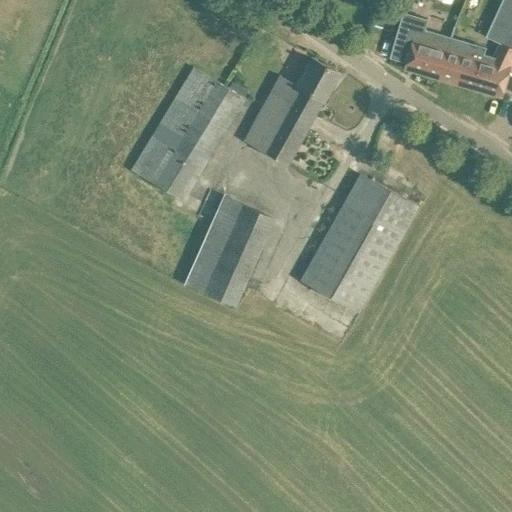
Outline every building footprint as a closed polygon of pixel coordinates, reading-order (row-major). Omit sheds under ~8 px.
[(511,0),(502,0),(487,36),(502,42),(511,47),(511,0)] [(404,10),(390,57),(406,61),(405,66),(503,95),(511,66),(511,64),(511,47),(502,42),(495,56),(484,53),(486,47),(469,42),(426,30),(426,29),(430,18),(416,14),(404,10)] [(323,99),(329,89),(339,71),(311,57),(296,84),(280,74),(270,92),(243,138),(286,163),(322,99),(323,99)] [(180,197),(243,95),(193,64),(130,166),(180,197)] [(359,311),(408,222),(418,205),(360,173),(301,278),(359,311)] [(235,305),(275,217),(223,193),(183,282),(235,305)]
